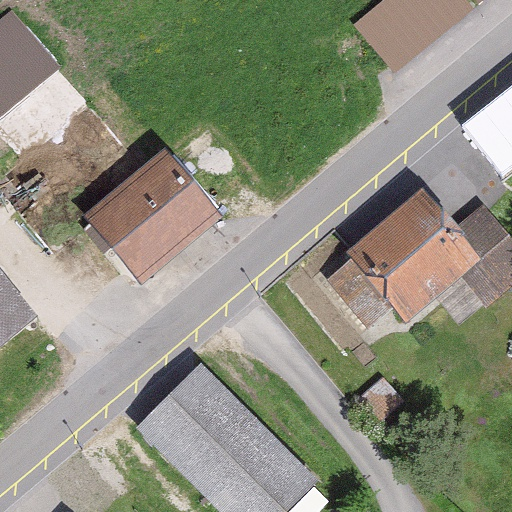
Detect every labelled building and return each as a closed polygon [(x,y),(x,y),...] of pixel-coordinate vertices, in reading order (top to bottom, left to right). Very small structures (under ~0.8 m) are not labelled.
[(483,0),(387,0),(356,26),(395,73),(483,0)] [(0,24),(0,363),(56,317),(0,251),(0,131),(70,73),(17,10),(0,24)] [(170,162),(93,230),(148,293),(225,224),(170,162)] [(418,189),(351,247),(412,319),(466,272),(488,297),(511,277),(511,239),(483,207),(461,227),(418,189)] [(212,362),(147,430),(232,511),(307,511),(336,482),(212,362)]
